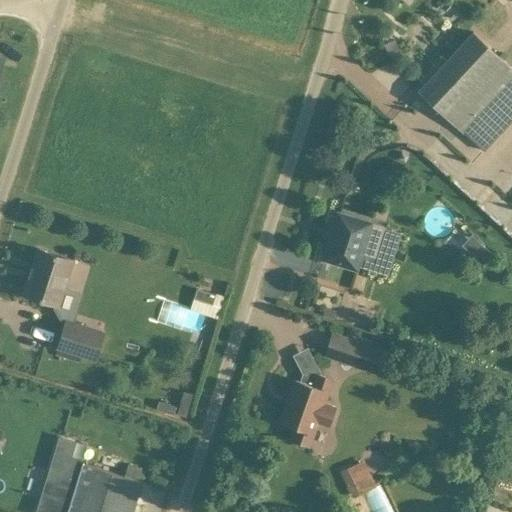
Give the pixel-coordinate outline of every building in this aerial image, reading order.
[(465,130),(478,116),(511,79),(511,67),(473,31),(418,91),(463,132),(465,130)] [(465,130),(485,149),(498,135),(478,116),(465,130)] [(329,240),(324,257),(356,267),(361,251),(374,255),(380,237),(375,236),(378,226),(369,223),(370,222),(338,212),(333,228),(332,228),(328,239),(329,240)] [(492,254),(482,244),(472,255),(482,265),(492,254)] [(24,294),(58,305),(73,259),(39,248),(24,294)] [(267,274),(260,295),(279,302),(286,281),(267,274)] [(196,288),(193,297),(212,303),(215,294),(196,288)] [(192,306),(185,322),(201,330),(209,315),(192,306)] [(95,359),(104,332),(66,320),(57,347),(95,359)] [(337,361),(368,371),(377,347),(378,341),(347,331),(345,336),(337,361)] [(308,345),(293,354),(305,375),(320,366),(308,345)] [(329,426),(336,407),(324,403),(332,379),(319,374),(314,386),(296,379),(281,422),(296,427),(291,440),(308,446),(317,422),(329,426)] [(185,419),(192,393),(183,391),(178,409),(176,416),(185,419)] [(159,400),(157,409),(174,414),(177,406),(159,400)] [(131,511),(141,480),(70,456),(77,438),(61,433),(37,511),(131,511)] [(341,468),(352,495),(377,484),(365,457),(341,468)]
